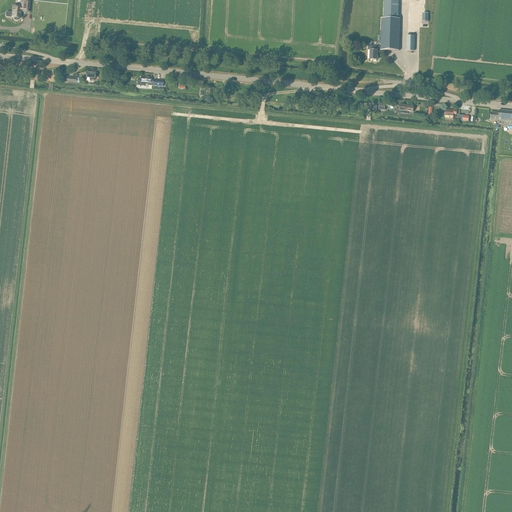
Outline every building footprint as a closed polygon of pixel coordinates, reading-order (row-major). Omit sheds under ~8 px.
[(14,19),(15,20),(18,20),(18,18),(20,18),(21,11),(29,12),(29,5),(29,0),(20,0),(20,6),(14,5),(12,17),(14,18),(14,19)] [(400,19),(398,19),(398,0),(384,0),(384,18),(381,18),(380,47),(368,46),(368,50),(370,50),(370,59),(377,60),(378,50),(381,50),(399,51),(400,19)] [(86,72),(86,78),(91,78),(91,80),(94,81),(94,79),(95,79),(95,73),(86,72)] [(137,82),(137,86),(145,86),(145,83),(148,83),(148,85),(152,85),(152,86),(163,87),(164,81),(164,80),(153,79),(153,81),(151,81),(151,77),(141,76),(141,79),(138,79),(137,82)] [(397,107),(396,110),(399,111),(402,111),(401,113),(408,114),(408,112),(413,112),(413,110),(414,106),(409,106),(400,105),(399,106),(397,105),(397,107)] [(511,126),(511,111),(499,110),(499,113),(491,112),(490,119),(499,120),(498,125),(511,126)]
